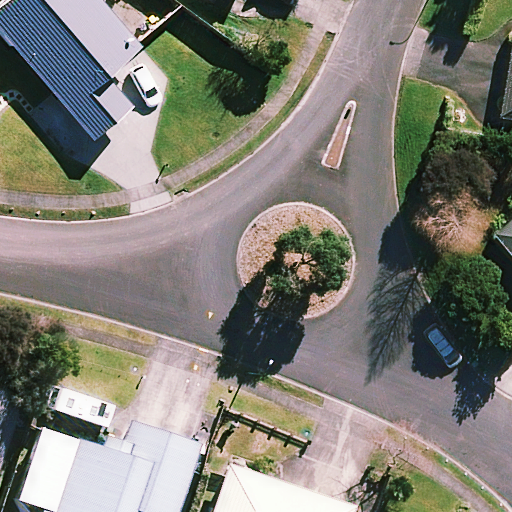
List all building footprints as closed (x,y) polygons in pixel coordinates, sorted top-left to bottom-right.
[(135,59),(84,0),(15,0),(0,13),(0,44),(90,150),(127,118),(102,88),(135,59)] [(511,58),(501,121),(511,122),(511,58)] [(511,219),(491,237),(511,261),(511,219)] [(0,458),(15,413),(0,408),(0,458)] [(175,511),(195,455),(126,432),(116,462),(75,448),(53,511),(175,511)] [(334,511),(226,475),(213,511),(334,511)]
